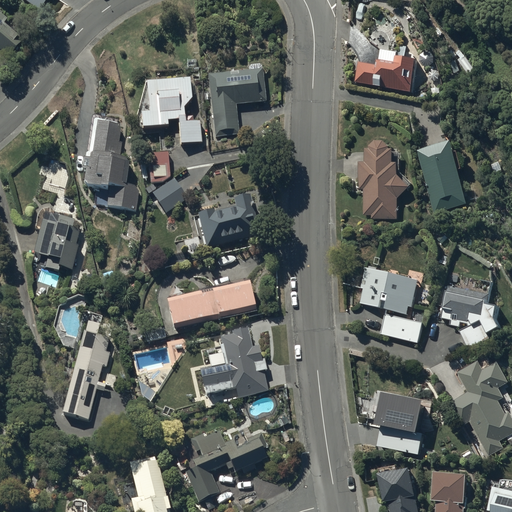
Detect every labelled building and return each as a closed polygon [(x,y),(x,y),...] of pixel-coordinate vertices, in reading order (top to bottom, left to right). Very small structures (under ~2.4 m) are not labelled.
[(50,0),(22,0),(42,13),(50,0)] [(24,42),(4,27),(7,22),(0,16),(0,14),(2,11),(0,9),(0,49),(12,58),(24,42)] [(425,68),(428,68),(429,68),(430,68),(431,68),(432,67),(433,66),(434,65),(434,64),(435,64),(435,63),(435,62),(435,61),(435,60),(435,59),(435,58),(435,57),(434,57),(434,56),(433,56),(433,55),(432,55),(432,54),(431,54),(430,53),(429,53),(428,53),(427,53),(426,53),(425,53),(425,54),(424,54),(423,55),(422,55),(422,56),(421,57),(421,58),(420,58),(420,59),(420,60),(420,61),(420,62),(420,63),(421,64),(421,65),(422,65),(422,66),(423,67),(424,67),(425,68)] [(382,89),(412,93),(417,61),(397,58),(396,63),(379,60),(378,67),(360,64),(357,83),(383,87),(382,89)] [(428,78),(429,78),(429,79),(429,80),(430,80),(430,81),(431,81),(431,82),(432,82),(433,82),(434,82),(435,82),(436,82),(437,82),(438,81),(439,81),(439,80),(440,79),(440,78),(440,77),(440,76),(440,75),(440,74),(439,73),(439,72),(438,72),(438,71),(437,71),(436,71),(435,70),(434,70),(433,70),(433,71),(432,71),(431,71),(430,72),(430,73),(429,73),(429,74),(428,75),(428,76),(428,77),(428,78)] [(262,71),(208,76),(215,139),(240,136),(236,105),(265,102),(262,71)] [(190,79),(146,83),(140,103),(149,111),(149,115),(141,115),(143,131),(168,129),(168,124),(178,123),(180,146),(202,144),(200,124),(194,124),(190,79)] [(94,202),(96,205),(136,211),(139,188),(126,186),(129,160),(120,158),(122,145),(119,144),(121,127),(112,125),(112,121),(92,118),(85,161),(84,160),(82,172),(85,173),(83,183),(88,189),(95,190),(94,202)] [(367,151),(367,164),(361,164),(361,190),(364,190),(364,216),(372,216),(372,220),(398,220),(398,200),(410,188),(409,187),(412,184),(401,173),(401,154),(395,154),(395,151),(391,151),(391,150),(391,149),(390,148),(389,147),(389,146),(388,146),(388,145),(387,145),(386,144),(385,144),(384,143),(383,143),(382,143),(381,143),(380,143),(379,143),(378,143),(377,144),(376,144),(375,145),(374,146),(373,146),(373,147),(372,148),(372,149),(371,150),(371,151),(367,151)] [(468,207),(459,171),(462,170),(458,153),(455,154),(452,143),(418,152),(434,215),(468,207)] [(168,155),(148,157),(151,184),(170,183),(168,155)] [(176,180),(152,194),(166,215),(188,200),(176,180)] [(233,199),(235,207),(215,212),(215,211),(197,215),(201,230),(202,229),(206,249),(260,237),(250,195),(233,199)] [(58,227),(44,223),(35,255),(49,259),(46,269),(60,273),(61,268),(73,272),(80,248),(76,247),(80,231),(74,229),(76,222),(61,217),(58,227)] [(419,282),(366,269),(361,289),(364,290),(361,305),(408,316),(410,307),(413,308),(419,282)] [(174,332),(219,322),(257,313),(250,284),(213,292),(167,302),(174,332)] [(469,350),(490,340),(488,336),(501,330),(496,321),(499,308),(488,306),(492,286),(480,284),(478,293),(449,287),(448,293),(447,293),(442,319),(452,321),(451,326),(461,328),(461,324),(468,325),(469,328),(460,332),(469,350)] [(423,324),(385,315),(380,335),(418,344),(423,324)] [(84,332),(62,415),(88,422),(97,391),(104,393),(106,386),(99,384),(102,372),(104,372),(105,368),(107,368),(111,354),(108,354),(111,340),(97,337),(100,327),(88,323),(86,332),(84,332)] [(268,392),(264,373),(267,372),(265,363),(262,364),(258,348),(252,349),(248,331),(231,335),(232,338),(220,341),(222,348),(214,350),(215,357),(209,358),(211,370),(200,372),(205,397),(235,390),(237,399),(268,392)] [(459,373),(469,393),(449,403),(462,427),(470,422),(488,457),(504,449),(501,442),(511,436),(511,417),(510,414),(506,416),(499,402),(504,400),(499,389),(508,384),(498,364),(483,371),(479,363),(459,373)] [(198,503),(219,493),(210,473),(229,464),(234,475),(242,472),(243,475),(256,469),(254,465),(266,459),(262,450),(267,448),(261,436),(236,447),(233,441),(225,445),(219,432),(205,439),(203,435),(190,441),(196,453),(199,452),(202,459),(192,463),(195,469),(185,474),(198,503)] [(169,511),(156,459),(128,467),(137,501),(130,503),(132,511),(169,511)] [(411,470),(380,476),(385,504),(389,503),(391,511),(419,511),(417,503),(419,502),(417,490),(415,491),(411,470)] [(433,502),(437,502),(436,511),(464,511),(465,510),(467,510),(468,498),(466,498),(468,477),(436,474),(433,502)] [(501,480),(498,489),(493,487),(487,511),(493,511),(511,511),(511,480),(511,481),(511,480),(510,480),(509,480),(508,480),(507,480),(506,480),(505,480),(504,480),(503,480),(502,480),(501,480)]
